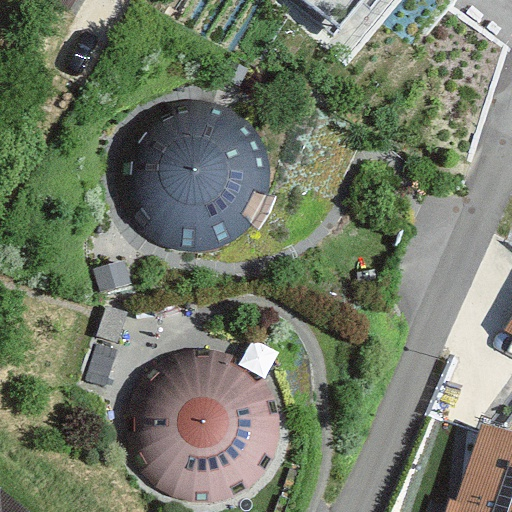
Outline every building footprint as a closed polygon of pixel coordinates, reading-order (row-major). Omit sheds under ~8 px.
[(391,0),(331,0),(368,29),(391,0)] [(253,225),(266,202),(271,175),(268,148),(255,122),(234,102),(207,90),(178,88),(150,95),(126,112),(109,135),(101,163),(103,192),(114,217),(132,237),(155,251),(181,257),(208,254),(233,243),(253,225)] [(511,317),(496,341),(511,351),(511,317)] [(262,372),(241,355),(216,346),(189,346),(163,355),(142,371),(128,394),(122,420),(125,447),(136,470),(154,488),(177,500),(202,504),(227,500),(250,488),(267,469),(278,446),(281,421),(276,395),(262,372)] [(511,511),(511,445),(476,432),(447,511),(511,511)]
